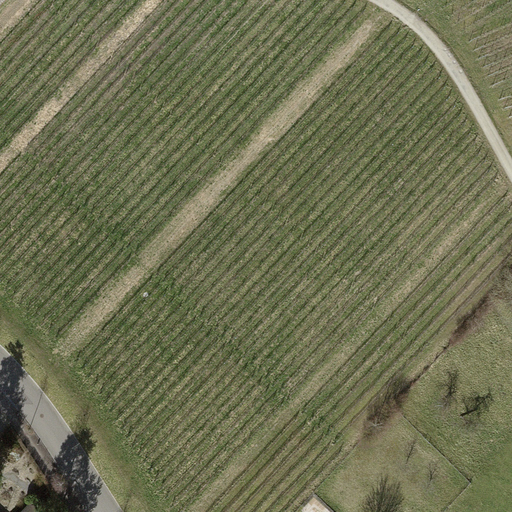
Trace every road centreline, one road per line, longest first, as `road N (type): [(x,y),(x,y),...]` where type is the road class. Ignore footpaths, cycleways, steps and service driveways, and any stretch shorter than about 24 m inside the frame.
road 1 (track): [(375,0),(420,22),(482,104),(511,161)]
road 2 (residential): [(0,364),(111,511)]
